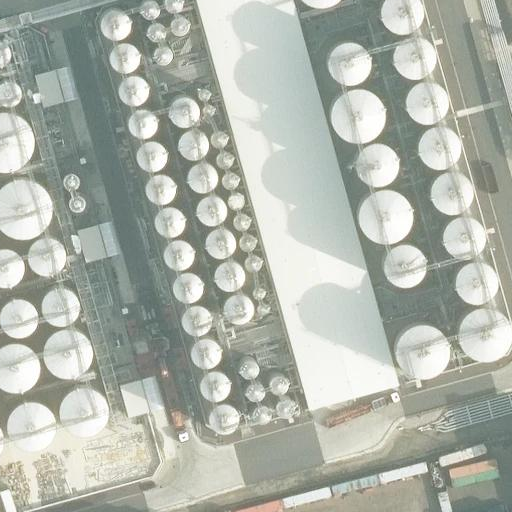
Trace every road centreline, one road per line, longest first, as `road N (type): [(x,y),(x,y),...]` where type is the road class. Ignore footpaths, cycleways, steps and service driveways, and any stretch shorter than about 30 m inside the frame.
road 1 (unknown): [(0,325),(511,190)]
road 2 (unknown): [(0,202),(179,149)]
